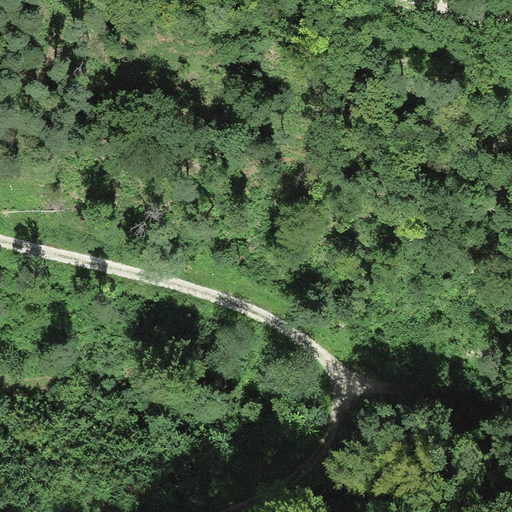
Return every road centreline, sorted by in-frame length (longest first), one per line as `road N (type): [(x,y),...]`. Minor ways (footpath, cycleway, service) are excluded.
road 1 (track): [(235,511),(330,457),(353,423),(348,376),(256,314),(0,243)]
road 2 (track): [(355,398),(511,422)]
